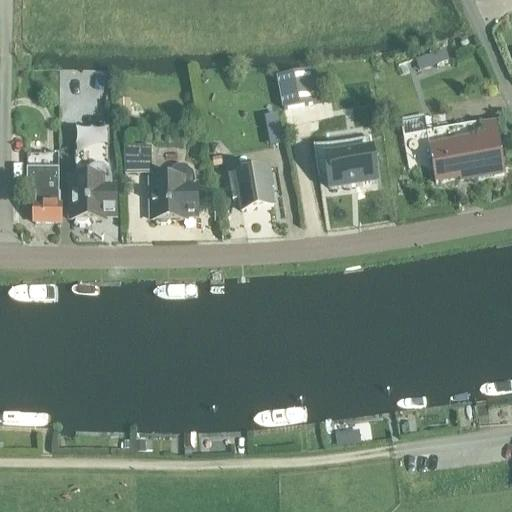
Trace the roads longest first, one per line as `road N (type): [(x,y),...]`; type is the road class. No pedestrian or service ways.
road 1 (tertiary): [(511,217),(364,242),(157,261),(0,257)]
road 2 (track): [(0,469),(227,472),(399,453)]
